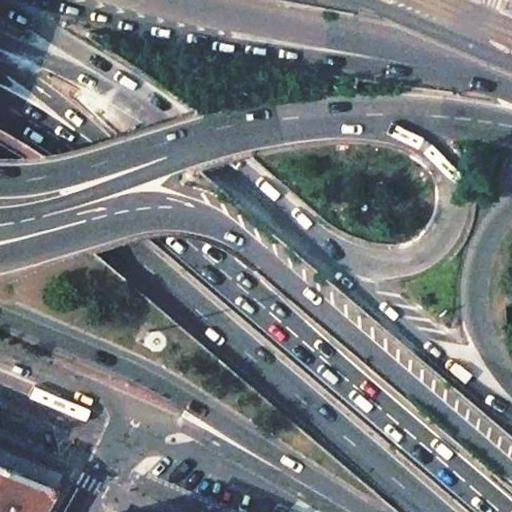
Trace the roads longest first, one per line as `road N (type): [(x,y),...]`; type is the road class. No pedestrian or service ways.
road 1 (primary): [(0,258),(134,220),(202,218),(245,243),(511,469)]
road 2 (trunk): [(0,158),(147,268),(431,511)]
road 3 (trunk): [(500,511),(175,231)]
road 4 (primary): [(0,316),(151,381),(373,511)]
road 5 (trunk): [(432,65),(261,50),(28,0)]
road 6 (primary): [(0,180),(58,174),(262,119),(376,114)]
road 7 (primary): [(376,114),(425,142),(447,167),(455,197),(449,226),(409,260),(319,254)]
road 8 (primary): [(432,65),(161,0)]
road 9 (trunk): [(175,231),(97,135),(0,59)]
road 10 (primary): [(511,404),(413,338),(319,254)]
road 11 (unclassified): [(133,411),(337,511)]
road 12 (primary): [(319,254),(148,105)]
road 13 (trunk): [(175,231),(0,104)]
road 14 (primary): [(511,391),(481,332),(474,295),(485,239),(511,205)]
road 15 (unclassified): [(118,438),(290,511)]
road 16 (trunk): [(148,105),(0,1)]
road 17 (primary): [(148,105),(0,47)]
road 18 (unclassified): [(133,411),(0,351)]
road 19 (primary): [(376,114),(511,125)]
road 20 (unclassified): [(0,388),(118,438)]
